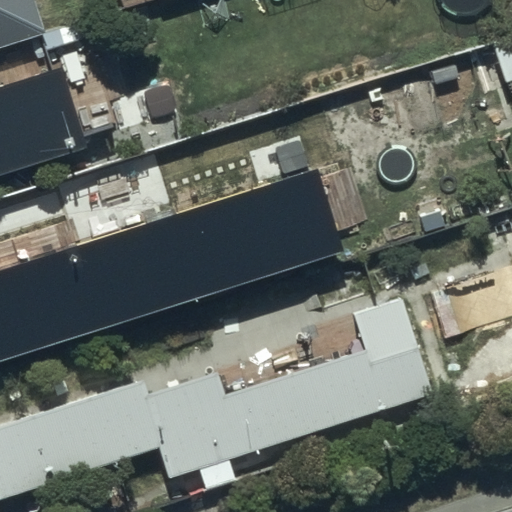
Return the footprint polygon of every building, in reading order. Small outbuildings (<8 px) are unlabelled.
[(0,0),(0,43),(36,31),(25,0),(0,0)] [(511,77),(511,32),(476,44),(490,85),(511,77)] [(75,143),(46,62),(0,77),(0,196),(40,182),(31,159),(75,143)] [(0,361),(344,252),(317,170),(0,270),(0,361)] [(135,378),(0,420),(0,493),(158,443),(168,476),(198,466),(205,487),(234,478),(226,453),(427,390),(398,297),(349,313),(361,348),(221,392),(212,367),(139,390),(135,378)]
